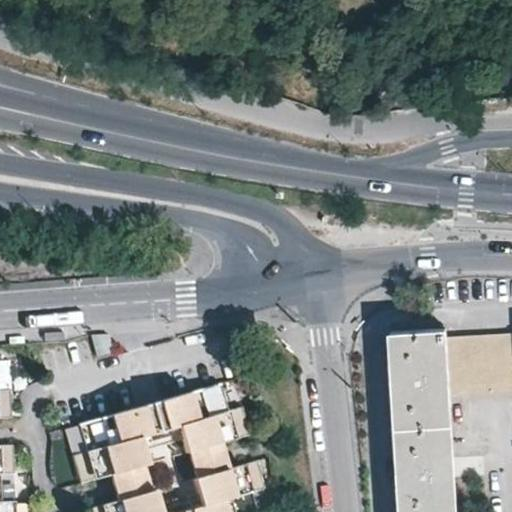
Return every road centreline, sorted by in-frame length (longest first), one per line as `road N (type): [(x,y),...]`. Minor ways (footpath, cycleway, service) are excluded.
road 1 (primary): [(0,164),(272,210),(303,281)]
road 2 (primary): [(303,281),(264,261),(234,227),(0,190)]
road 3 (tertiary): [(0,309),(303,281)]
road 4 (residential): [(348,511),(325,333),(303,281)]
road 5 (tertiary): [(303,281),(403,257),(511,253)]
road 6 (primary): [(193,146),(0,73)]
road 7 (primary): [(0,107),(193,146)]
road 8 (primary): [(193,146),(367,179)]
road 9 (residential): [(511,136),(448,145),(367,179)]
road 10 (primary): [(367,179),(511,193)]
